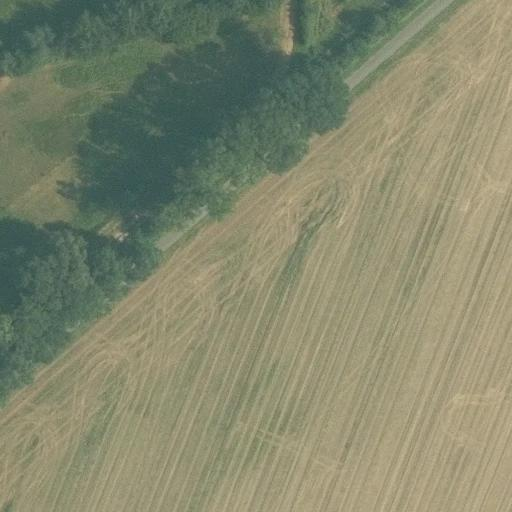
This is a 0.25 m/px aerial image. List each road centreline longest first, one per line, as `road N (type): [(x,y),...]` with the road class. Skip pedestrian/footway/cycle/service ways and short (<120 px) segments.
road 1 (unclassified): [(0,385),(446,0)]
road 2 (track): [(0,345),(240,132),(285,69),(297,0)]
